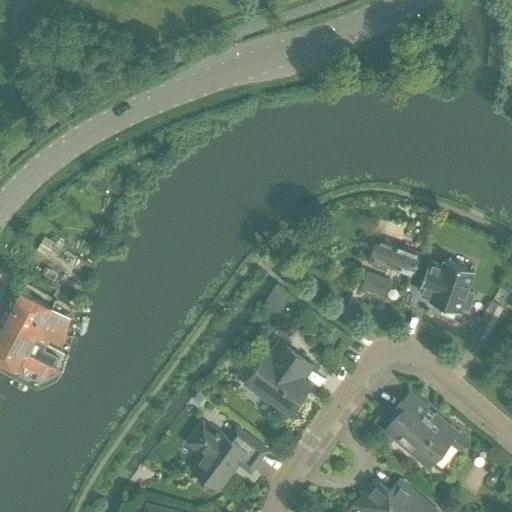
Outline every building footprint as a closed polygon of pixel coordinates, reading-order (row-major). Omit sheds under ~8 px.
[(381,240),(372,267),(380,270),(382,264),(411,274),(418,253),(381,240)] [(442,265),(429,261),(418,291),(431,295),(429,301),(459,312),(461,307),(468,309),(474,293),(467,291),(474,270),(444,260),(442,265)] [(384,296),(390,280),(368,272),(362,288),(384,296)] [(16,288),(8,304),(65,335),(70,319),(68,316),(52,307),(16,288)] [(502,308),(492,302),(482,319),(493,325),(502,308)] [(8,304),(0,319),(0,320),(47,345),(50,339),(59,344),(63,341),(65,335),(8,304)] [(0,320),(0,339),(52,366),(57,356),(44,350),(47,345),(0,320)] [(0,339),(0,360),(19,370),(22,363),(32,367),(31,369),(43,375),(44,377),(52,373),(57,370),(52,367),(52,366),(0,339)] [(300,380),(311,366),(279,342),(271,353),(269,352),(250,378),(260,385),(258,388),(289,412),(292,409),(296,409),(300,404),(299,399),(309,386),(300,380)] [(460,451),(468,442),(410,393),(395,410),(399,414),(385,431),(415,456),(418,452),(432,464),(450,442),(460,451)] [(214,427),(212,431),(204,424),(190,441),(205,453),(192,469),(218,489),(239,461),(250,469),(264,451),(237,430),(230,439),(214,427)] [(437,511),(400,480),(389,492),(376,481),(355,505),(363,511),(437,511)]
